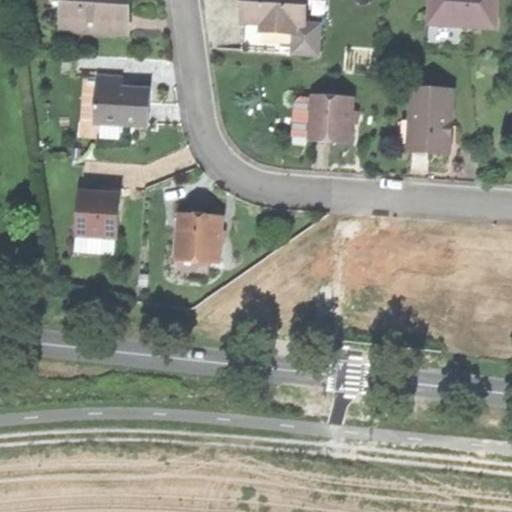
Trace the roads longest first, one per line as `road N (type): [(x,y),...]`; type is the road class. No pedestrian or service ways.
road 1 (tertiary): [(0,334),(511,391)]
road 2 (track): [(511,468),(233,439),(0,442)]
road 3 (residential): [(179,0),(197,122),(213,156),(245,182),(302,194),(511,208)]
